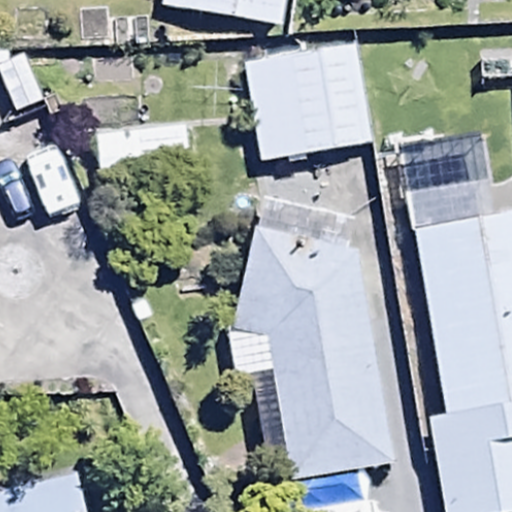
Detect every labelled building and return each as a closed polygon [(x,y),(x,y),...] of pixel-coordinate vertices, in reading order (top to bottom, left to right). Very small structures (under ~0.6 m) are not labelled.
[(286,0),(162,0),(159,17),(280,38),(286,0)] [(355,59),(242,76),(256,172),(370,155),(355,59)] [(24,63),(0,73),(0,95),(12,126),(44,113),(24,63)] [(187,139),(91,147),(95,200),(191,193),(187,139)] [(511,511),(511,222),(476,229),(470,196),(403,208),(443,426),(425,430),(439,511),(511,511)] [(224,340),(232,392),(271,386),(288,498),(395,481),(360,262),(332,258),(338,231),(262,214),(234,338),(224,340)] [(0,511),(79,511),(74,486),(0,502),(0,511)]
